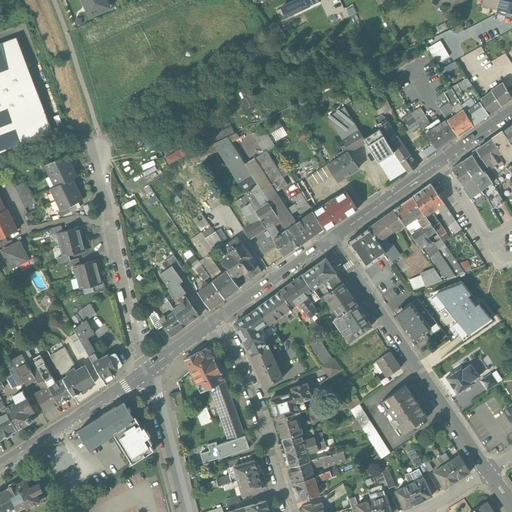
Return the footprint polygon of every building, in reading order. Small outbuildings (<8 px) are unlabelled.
[(82,0),(90,16),(108,8),(104,0),(82,0)] [(305,0),(296,0),(281,8),(286,18),(309,7),(305,0)] [(499,0),(482,0),(481,4),(497,9),(499,0)] [(511,0),(499,0),(497,9),(496,14),(511,18),(511,17),(511,0)] [(17,39),(0,45),(0,153),(53,133),(17,39)] [(442,69),(445,73),(456,66),(453,61),(442,69)] [(479,72),(471,77),(479,90),(482,88),(485,92),(487,93),(490,91),(489,89),(484,82),(485,81),(479,72)] [(485,81),(484,82),(489,89),(495,85),(491,78),(485,81)] [(495,85),(489,89),(490,91),(501,106),(506,102),(511,98),(501,81),(495,85)] [(457,98),(451,88),(444,93),(449,102),(439,109),(446,119),(446,118),(457,135),(458,137),(466,131),(473,126),(464,110),(457,98)] [(474,88),(457,98),(464,110),(478,101),(480,100),(479,98),(480,98),(474,88)] [(480,98),(479,98),(480,100),(478,101),(489,115),(495,111),(501,106),(490,91),(487,93),(480,98)] [(384,97),(378,101),(384,112),(390,109),(384,97)] [(478,101),(464,110),(473,126),(481,120),(489,115),(478,101)] [(410,113),(406,103),(397,108),(401,119),(409,132),(419,126),(410,113)] [(351,118),(343,123),(337,111),(328,117),(350,152),(365,142),(363,139),(351,118)] [(398,136),(383,114),(374,120),(380,129),(388,143),(398,136)] [(446,119),(425,133),(437,149),(446,142),(457,135),(446,118),(446,119)] [(278,119),(264,126),(267,132),(281,124),(278,119)] [(511,125),(507,128),(502,132),(511,145),(511,125)] [(281,164),(276,167),(266,151),(274,146),(263,127),(252,133),(263,151),(253,157),(274,192),(286,184),(281,176),(286,174),(281,164)] [(388,143),(380,129),(363,139),(365,142),(378,162),(379,162),(394,153),(388,143)] [(280,221),(230,142),(239,136),(236,132),(213,143),(220,154),(245,195),(266,229),(273,240),(278,236),(277,234),(279,232),(274,224),(280,221)] [(511,145),(502,132),(497,135),(492,139),(507,160),(511,156),(511,166),(511,167),(511,168),(511,145)] [(398,136),(388,143),(394,153),(394,154),(405,147),(398,136)] [(507,160),(492,139),(488,142),(481,147),(476,150),(476,151),(472,153),(472,154),(472,155),(471,155),(482,171),(485,170),(488,168),(494,178),(495,177),(506,170),(511,178),(511,168),(511,167),(507,160)] [(416,140),(410,144),(413,149),(419,145),(416,140)] [(213,143),(195,152),(201,163),(220,154),(213,143)] [(432,145),(423,151),(426,156),(435,150),(432,145)] [(405,147),(394,154),(400,162),(410,155),(405,147)] [(348,153),(327,165),(333,174),(338,182),(358,169),(348,153)] [(394,153),(379,162),(390,180),(405,171),(394,154),(394,153)] [(66,155),(45,165),(50,176),(71,166),(66,155)] [(400,162),(408,173),(413,170),(418,166),(410,155),(400,162)] [(495,186),(485,170),(482,171),(471,155),(467,158),(462,162),(484,194),(484,195),(492,209),(498,206),(504,202),(496,188),(495,186)] [(462,162),(458,164),(452,169),(463,185),(461,187),(472,202),(484,194),(462,162)] [(302,180),(293,163),(285,167),(294,185),(300,192),(301,194),(301,195),(307,191),(302,181),(302,180)] [(327,165),(307,178),(313,187),(333,174),(327,165)] [(71,166),(50,176),(55,186),(56,187),(72,179),(76,177),(71,166)] [(495,177),(494,178),(488,168),(485,170),(495,186),(499,183),(495,177)] [(72,179),(56,187),(55,186),(51,188),(56,199),(77,189),(72,179)] [(25,182),(15,187),(17,192),(28,187),(25,182)] [(421,191),(413,197),(436,231),(439,236),(446,232),(432,211),(444,204),(431,184),(421,191)] [(511,185),(502,191),(506,197),(511,193),(511,185)] [(28,187),(17,192),(20,198),(31,192),(28,187)] [(77,189),(56,199),(61,210),(68,207),(82,200),(77,189)] [(316,210),(313,212),(323,228),(325,230),(341,220),(357,210),(345,191),(316,210)] [(31,192),(20,198),(22,203),(33,198),(31,192)] [(300,192),(291,198),(294,203),(286,209),(296,223),(312,212),(305,200),(301,195),(301,194),(300,192)] [(220,193),(207,202),(212,210),(225,202),(220,193)] [(266,229),(245,195),(241,199),(244,204),(240,207),(251,224),(243,229),(249,240),(256,235),(266,229)] [(315,203),(310,197),(305,200),(312,212),(313,212),(316,210),(315,208),(314,204),(315,203)] [(436,231),(413,197),(403,203),(394,210),(403,223),(417,243),(422,240),(425,246),(433,240),(434,240),(430,234),(436,231)] [(33,198),(22,203),(25,208),(36,203),(33,198)] [(61,210),(57,212),(60,217),(71,212),(68,207),(61,210)] [(5,210),(0,212),(0,225),(12,220),(7,209),(5,210)] [(382,218),(369,228),(386,253),(391,260),(398,255),(394,248),(393,249),(386,238),(384,240),(382,238),(403,223),(394,210),(382,218)] [(296,223),(290,227),(302,244),(311,237),(323,228),(313,212),(312,212),(296,223)] [(211,227),(202,214),(193,220),(202,233),(211,228),(211,227)] [(12,220),(0,225),(0,239),(5,237),(17,231),(12,220)] [(61,226),(50,229),(51,235),(57,233),(63,232),(61,226)] [(63,232),(57,233),(60,245),(82,239),(79,227),(63,232)] [(278,236),(273,240),(277,246),(284,256),(293,250),(302,244),(290,227),(278,236)] [(214,233),(211,228),(202,233),(213,250),(213,251),(224,244),(216,232),(214,233)] [(359,235),(348,242),(353,250),(354,249),(366,267),(386,253),(369,228),(359,235)] [(273,240),(266,229),(256,235),(260,241),(257,243),(264,254),(270,250),(277,246),(273,240)] [(201,233),(192,240),(203,257),(213,250),(201,233)] [(251,256),(237,237),(225,246),(231,254),(223,259),(236,277),(233,279),(239,288),(251,279),(262,272),(257,264),(253,267),(247,259),(251,256)] [(425,246),(422,240),(417,243),(423,253),(434,245),(437,250),(445,244),(441,238),(434,242),(433,240),(425,246)] [(82,239),(60,245),(63,257),(69,255),(85,251),(82,239)] [(8,242),(1,245),(3,251),(14,246),(11,240),(8,242)] [(14,246),(3,251),(11,267),(27,259),(19,243),(14,246)] [(458,264),(445,244),(437,250),(429,255),(440,271),(446,280),(464,273),(458,264)] [(63,257),(57,258),(59,264),(67,262),(70,261),(69,255),(63,257)] [(184,270),(174,255),(167,260),(171,266),(172,266),(177,275),(184,270)] [(223,275),(209,255),(199,262),(202,265),(202,266),(210,277),(212,281),(213,282),(225,298),(232,293),(239,288),(233,279),(228,271),(223,275)] [(314,266),(303,275),(313,289),(322,283),(324,287),(328,284),(333,290),(338,286),(336,284),(341,280),(326,258),(314,266)] [(70,261),(67,262),(69,267),(74,266),(80,264),(79,259),(70,261)] [(80,264),(74,266),(77,278),(99,272),(96,260),(80,264)] [(458,264),(464,273),(470,271),(464,262),(458,264)] [(202,266),(202,265),(199,268),(198,265),(195,267),(204,281),(210,277),(202,266)] [(199,317),(184,295),(186,294),(178,284),(182,281),(177,275),(172,266),(171,266),(160,275),(170,289),(168,290),(176,301),(179,305),(173,309),(174,311),(184,327),(192,322),(199,317)] [(434,269),(420,274),(425,289),(443,282),(437,273),(434,269)] [(446,280),(440,271),(437,273),(443,282),(446,280)] [(99,272),(77,278),(80,289),(92,286),(102,284),(99,272)] [(292,283),(280,291),(292,308),(298,304),(307,298),(311,305),(320,299),(313,289),(303,275),(292,283)] [(435,292),(430,296),(441,309),(446,304),(457,319),(452,324),(462,336),(468,332),(469,333),(491,318),(480,302),(476,305),(467,294),(471,291),(461,280),(434,291),(435,292)] [(213,282),(208,285),(206,282),(202,284),(205,288),(198,292),(210,309),(217,304),(225,298),(213,282)] [(102,284),(92,286),(94,292),(105,289),(104,283),(102,284)] [(333,290),(323,297),(337,318),(357,305),(343,283),(338,286),(333,290)] [(265,301),(257,307),(268,323),(269,325),(289,310),(292,308),(280,291),(274,295),(265,301)] [(307,298),(298,304),(311,323),(318,318),(311,305),(307,298)] [(425,308),(417,298),(411,303),(419,313),(425,308)] [(169,315),(165,318),(164,316),(159,319),(164,326),(171,337),(178,332),(184,327),(174,311),(173,309),(169,302),(163,305),(169,315)] [(419,313),(411,303),(395,316),(401,325),(405,330),(414,341),(437,324),(425,308),(419,313)] [(90,304),(78,313),(85,321),(85,322),(95,314),(90,304)] [(337,318),(334,320),(349,341),(371,326),(357,305),(337,318)] [(257,307),(234,323),(246,344),(251,355),(253,355),(268,347),(264,338),(259,329),(268,323),(257,307)] [(289,310),(275,320),(280,326),(289,320),(287,317),(291,313),(289,310)] [(159,319),(154,311),(149,315),(153,324),(157,330),(164,326),(159,319)] [(108,355),(99,360),(87,339),(93,335),(90,330),(92,329),(90,325),(88,326),(85,322),(85,321),(83,322),(82,321),(81,322),(82,323),(74,329),(79,339),(80,339),(86,349),(85,350),(102,379),(109,375),(116,371),(117,370),(116,370),(121,367),(122,366),(122,365),(122,364),(116,354),(115,353),(114,353),(109,356),(108,355)] [(274,333),(264,338),(268,347),(269,347),(281,342),(274,333)] [(333,359),(318,338),(309,345),(322,366),(333,359)] [(79,339),(73,342),(79,353),(85,350),(86,349),(80,339),(79,339)] [(268,347),(253,355),(256,361),(254,362),(261,379),(263,378),(265,383),(264,384),(265,386),(283,378),(269,347),(268,347)] [(77,370),(64,348),(50,356),(62,378),(73,396),(81,391),(82,394),(87,391),(85,387),(94,382),(85,366),(77,370)] [(196,354),(184,359),(201,392),(209,388),(224,380),(225,379),(210,350),(205,349),(196,354)] [(37,366),(29,351),(12,360),(20,374),(25,383),(26,384),(36,379),(39,382),(44,390),(41,391),(41,390),(35,394),(45,412),(59,404),(37,366)] [(400,368),(390,353),(377,361),(387,377),(400,368)] [(333,359),(322,366),(329,377),(341,369),(334,359),(333,359)] [(62,378),(55,383),(43,363),(37,366),(59,404),(73,396),(62,378)] [(463,369),(461,367),(446,377),(457,394),(472,384),(471,381),(479,376),(470,364),(463,369)] [(490,373),(480,380),(487,390),(502,380),(498,375),(493,377),(490,373)] [(511,373),(500,382),(511,398),(511,373)] [(20,374),(14,377),(19,386),(25,383),(20,374)] [(244,437),(224,380),(209,388),(228,442),(225,443),(229,454),(248,447),(245,437),(244,437)] [(291,391),(270,399),(276,420),(296,414),(300,412),(297,402),(311,397),(306,383),(290,388),(291,391)] [(428,417),(406,385),(383,401),(394,418),(391,420),(397,428),(399,426),(404,433),(428,417)] [(17,403),(6,409),(17,430),(32,421),(28,413),(33,410),(23,391),(14,397),(17,403)] [(180,392),(169,395),(173,411),(174,411),(183,406),(180,392)] [(356,397),(346,404),(350,410),(358,405),(360,403),(356,397)] [(0,398),(0,440),(17,430),(6,409),(0,398)] [(110,410),(102,415),(103,416),(94,421),(78,431),(89,449),(117,432),(119,431),(118,428),(133,418),(129,411),(131,410),(129,407),(128,408),(125,403),(124,402),(116,408),(115,407),(110,410)] [(511,402),(509,405),(510,406),(503,411),(511,423),(511,402)] [(358,405),(350,410),(381,459),(389,453),(358,405)] [(183,406),(174,411),(176,416),(175,416),(177,421),(177,422),(179,427),(189,423),(187,417),(185,412),(186,412),(184,406),(183,406)] [(202,425),(212,421),(207,407),(197,411),(202,425)] [(296,414),(276,420),(282,440),(301,434),(302,434),(296,414)] [(133,418),(118,428),(119,431),(117,432),(132,464),(144,457),(154,451),(150,445),(152,444),(148,438),(150,437),(147,432),(144,427),(142,428),(135,417),(134,418),(133,418)] [(301,434),(282,440),(286,453),(316,444),(314,437),(303,440),(301,434)] [(323,441),(316,444),(318,451),(325,449),(323,441)] [(316,444),(286,453),(290,467),(309,461),(307,454),(318,451),(316,444)] [(422,464),(414,449),(408,452),(417,468),(423,465),(422,464)] [(309,461),(290,467),(295,482),(314,478),(311,469),(324,465),(325,467),(345,461),(342,451),(309,461)] [(450,462),(444,453),(441,455),(447,464),(450,462)] [(447,464),(441,455),(436,458),(442,467),(447,464)] [(470,472),(459,456),(450,462),(447,464),(458,480),(470,472)] [(240,458),(227,462),(229,469),(233,467),(233,466),(241,464),(240,458)] [(229,469),(227,469),(229,475),(215,479),(215,481),(217,487),(226,484),(257,475),(255,468),(256,466),(255,463),(253,462),(252,461),(241,464),(233,466),(233,467),(229,469)] [(432,470),(427,461),(422,464),(423,465),(427,472),(432,470)] [(442,467),(435,472),(445,488),(450,485),(458,480),(447,464),(442,467)] [(333,476),(340,473),(338,468),(330,470),(333,476)] [(432,496),(419,470),(410,474),(410,473),(405,475),(405,476),(410,485),(418,503),(432,496)] [(368,492),(361,471),(354,476),(361,495),(364,494),(367,502),(371,501),(368,492)] [(314,478),(295,482),(300,499),(317,494),(314,481),(327,477),(326,474),(326,473),(319,475),(314,478)] [(257,475),(226,484),(228,490),(239,486),(242,495),(261,490),(261,489),(262,486),(261,483),(259,482),(257,475)] [(389,475),(384,477),(385,479),(388,488),(394,486),(389,475)] [(405,476),(401,478),(405,487),(410,485),(405,476)] [(385,479),(378,482),(383,494),(390,492),(388,488),(385,479)] [(25,481),(17,485),(17,484),(16,485),(16,484),(15,484),(13,483),(9,485),(8,487),(8,488),(9,488),(7,489),(16,507),(17,510),(26,505),(27,507),(31,505),(32,508),(36,506),(35,503),(39,501),(45,498),(39,484),(32,487),(31,484),(27,486),(25,481)] [(351,508),(343,483),(335,488),(331,491),(323,496),(328,503),(338,496),(340,504),(336,505),(337,508),(332,509),(331,506),(325,508),(326,509),(324,509),(324,511),(336,511),(343,510),(351,508)] [(405,487),(396,492),(405,509),(409,507),(418,503),(410,485),(405,487)] [(7,489),(0,492),(0,511),(5,511),(11,509),(16,507),(7,489)] [(391,511),(386,496),(375,500),(372,491),(368,492),(371,501),(374,511),(391,511)] [(235,496),(225,499),(227,506),(237,503),(235,496)] [(267,511),(264,500),(224,511),(267,511)] [(367,502),(357,505),(359,511),(374,511),(371,501),(367,502)] [(487,502),(475,510),(471,511),(493,511),(491,508),(487,502)] [(322,503),(312,506),(311,504),(303,506),(305,511),(324,511),(324,509),(322,503)]
